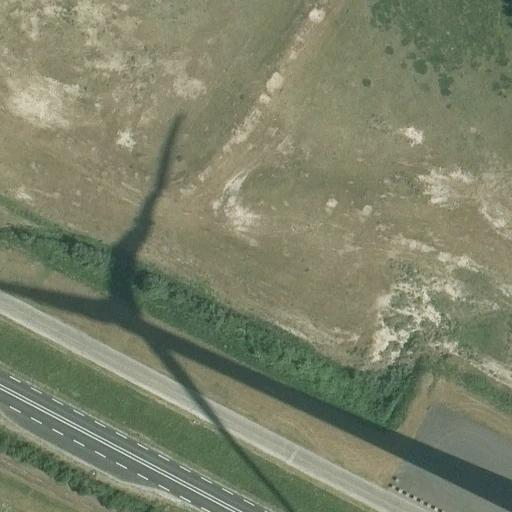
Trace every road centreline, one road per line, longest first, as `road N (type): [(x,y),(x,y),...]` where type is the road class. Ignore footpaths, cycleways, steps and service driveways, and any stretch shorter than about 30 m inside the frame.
road 1 (unclassified): [(412,511),(0,301)]
road 2 (primary): [(237,511),(0,387)]
